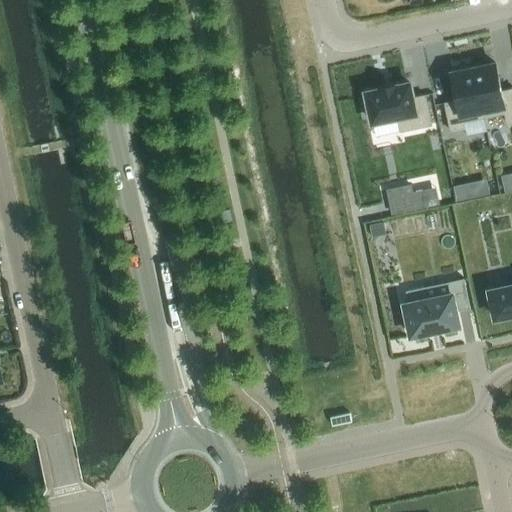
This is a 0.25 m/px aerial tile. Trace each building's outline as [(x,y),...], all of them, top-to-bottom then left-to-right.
[(475,67),(473,68),(484,117),(505,113),(507,124),(511,122),(511,88),(501,91),(495,64),(475,68),(475,67)] [(472,69),(451,73),(457,100),(444,103),(451,131),(465,128),(463,122),(484,117),(473,68),(472,68),(472,69)] [(381,89),(366,92),(373,122),(398,116),(401,131),(431,125),(425,95),(412,98),(409,83),(395,86),(394,85),(381,88),(381,89)] [(406,291),(408,303),(404,304),(411,335),(459,325),(456,311),(470,308),(464,279),(448,282),(451,294),(425,299),(423,287),(406,291)] [(511,285),(489,290),(495,318),(509,314),(509,315),(511,314),(511,285)]
